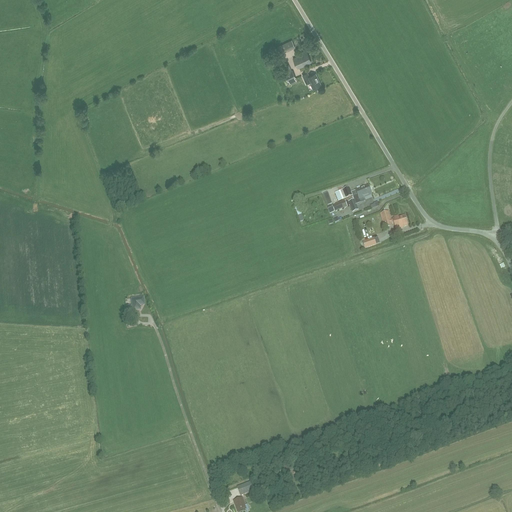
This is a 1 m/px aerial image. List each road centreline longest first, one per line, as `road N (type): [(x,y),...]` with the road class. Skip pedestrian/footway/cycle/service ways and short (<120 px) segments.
road 1 (unclassified): [(496,233),(445,228),(423,213),(294,0)]
road 2 (unclassified): [(221,511),(152,321)]
